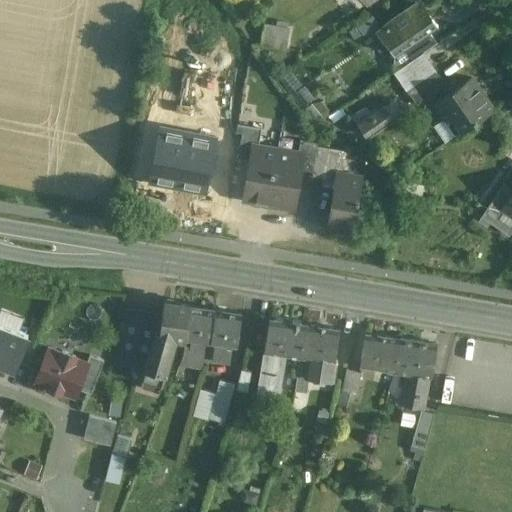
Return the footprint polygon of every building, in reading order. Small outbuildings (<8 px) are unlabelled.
[(419,4),(406,11),(393,19),(379,32),(395,55),(405,48),(429,32),(438,26),(430,14),(419,4)] [(371,14),(357,25),(364,34),(378,23),(371,14)] [(289,29),(264,25),(260,45),(285,49),(289,29)] [(429,32),(405,48),(413,60),(437,43),(429,32)] [(433,73),(407,91),(416,104),(442,86),(433,73)] [(493,110),(471,78),(434,102),(456,135),(493,110)] [(384,106),(357,125),(365,136),(392,118),(384,106)] [(261,128),(237,124),(236,132),(242,133),(237,159),(250,161),(252,149),(258,150),(261,128)] [(188,133),(161,127),(150,182),(177,188),(188,133)] [(216,138),(188,133),(177,188),(205,193),(216,138)] [(318,143),(300,139),(297,157),(303,158),(301,170),(313,172),(317,146),(318,143)] [(329,148),(317,146),(313,172),(312,178),(323,181),(329,148)] [(258,150),(252,149),(250,161),(243,198),(269,203),(278,149),(267,147),(261,151),(258,150)] [(347,151),(329,148),(323,181),(322,187),(334,189),(336,177),(342,178),(347,151)] [(289,150),(278,149),(269,203),(295,207),(301,170),(303,158),(297,157),(293,156),(289,150)] [(351,175),(346,179),(342,178),(336,177),(334,189),(328,226),(353,231),(363,177),(351,175)] [(502,187),(481,217),(509,235),(511,230),(511,217),(500,210),(511,194),(502,187)] [(511,192),(511,194),(500,210),(511,217),(511,192)] [(191,306),(164,302),(161,318),(162,319),(160,334),(156,333),(145,371),(164,377),(175,338),(186,340),(186,339),(191,306)] [(216,310),(191,306),(186,339),(191,340),(190,347),(185,346),(184,356),(204,359),(206,342),(211,343),(216,310)] [(241,314),(216,310),(211,343),(216,344),(214,361),(229,363),(231,346),(237,347),(241,314)] [(161,318),(124,313),(116,366),(145,371),(156,333),(160,334),(162,319),(161,318)] [(305,324),(269,319),(257,394),(270,396),(279,397),(285,355),(300,357),(305,324)] [(28,335),(0,323),(0,366),(13,372),(28,335)] [(340,329),(305,324),(300,357),(309,359),(308,366),(299,364),(295,390),(306,392),(308,377),(332,381),(340,329)] [(400,339),(365,334),(360,367),(378,370),(395,372),(395,371),(400,339)] [(435,343),(400,338),(400,339),(395,371),(430,377),(435,343)] [(76,357),(62,351),(62,353),(49,348),(36,381),(49,386),(48,388),(61,393),(61,391),(75,397),(78,389),(88,363),(87,363),(76,358),(76,357)] [(104,361),(90,355),(87,363),(88,363),(78,389),(91,394),(104,361)] [(361,372),(347,369),(341,390),(355,394),(361,372)] [(395,372),(378,370),(376,381),(391,384),(395,372)] [(235,385),(220,380),(216,392),(209,419),(225,423),(235,385)] [(216,392),(203,388),(196,415),(209,419),(216,392)] [(421,408),(412,442),(425,446),(434,412),(421,408)] [(84,436),(111,443),(116,421),(89,414),(84,436)] [(118,432),(103,477),(117,481),(131,436),(118,432)]
